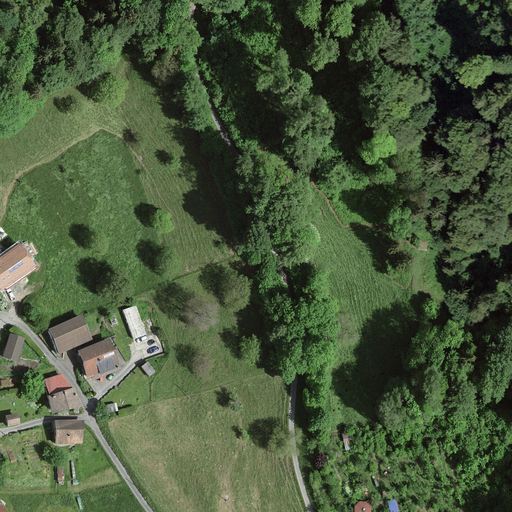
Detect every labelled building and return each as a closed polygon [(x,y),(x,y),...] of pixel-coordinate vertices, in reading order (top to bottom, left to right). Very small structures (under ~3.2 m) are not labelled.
[(0,289),(29,269),(14,248),(0,258),(0,289)] [(143,335),(133,306),(120,311),(131,339),(143,335)] [(89,340),(79,316),(45,331),(56,354),(89,340)] [(25,338),(12,334),(5,356),(18,360),(25,338)] [(117,367),(105,340),(74,353),(86,380),(117,367)] [(47,416),(79,406),(69,389),(44,397),(47,416)] [(15,415),(2,418),(4,428),(17,424),(15,415)] [(82,445),(81,422),(52,423),(53,445),(82,445)] [(367,502),(361,502),(356,506),(355,511),(371,511),(371,507),(367,502)]
